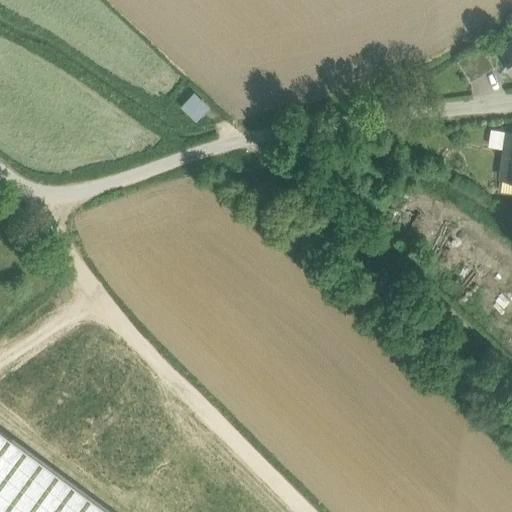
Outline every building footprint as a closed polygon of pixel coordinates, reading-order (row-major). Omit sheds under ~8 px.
[(511,42),(501,49),(507,60),(505,62),(507,64),(509,63),(511,68),(511,42)] [(482,47),(472,53),(484,73),(495,67),(482,47)] [(472,53),(458,61),(470,81),(484,73),(472,53)] [(206,108),(191,95),(179,109),(193,122),(206,108)] [(511,133),(509,133),(503,173),(511,173),(511,133)] [(0,511),(109,511),(0,431),(0,511)]
